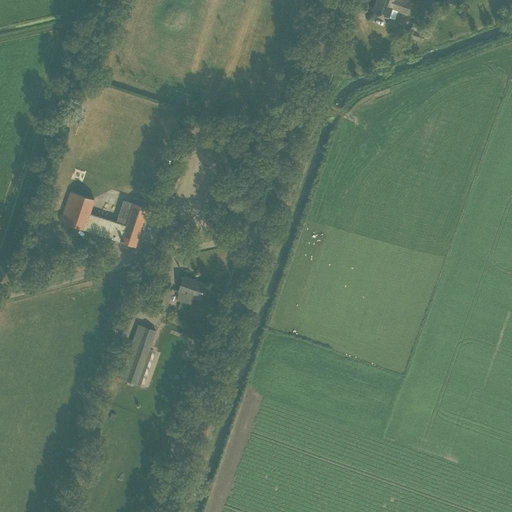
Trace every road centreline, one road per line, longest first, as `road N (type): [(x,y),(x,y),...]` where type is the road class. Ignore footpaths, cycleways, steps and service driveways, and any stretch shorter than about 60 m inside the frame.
road 1 (tertiary): [(165,511),(257,241)]
road 2 (tertiary): [(257,241),(339,0)]
